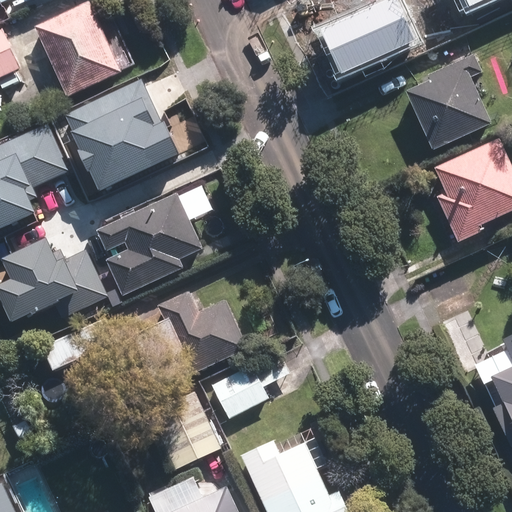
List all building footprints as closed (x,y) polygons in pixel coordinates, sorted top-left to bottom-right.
[(400,38),(462,10),(457,0),(382,0),(385,5),(379,7),(389,28),(395,25),(400,38)] [(119,73),(87,2),(32,27),(63,97),(119,73)] [(0,34),(0,77),(16,70),(0,34)] [(494,125),(472,76),(484,71),(476,53),(429,75),(432,79),(405,91),(433,152),(494,125)] [(115,128),(106,107),(74,122),(100,175),(94,178),(100,192),(106,190),(107,192),(165,165),(141,116),(115,128)] [(42,122),(0,141),(0,149),(10,170),(54,150),(42,122)] [(511,211),(511,160),(501,138),(436,168),(447,192),(438,196),(459,242),(484,230),(481,225),(511,211)] [(178,194),(97,230),(107,251),(126,242),(130,250),(108,260),(123,295),(183,268),(179,258),(203,248),(178,194)] [(29,227),(18,205),(3,213),(13,235),(29,227)] [(58,227),(18,246),(29,271),(70,253),(58,227)] [(466,264),(426,282),(437,307),(477,289),(466,264)] [(199,311),(190,291),(158,306),(184,360),(178,363),(184,377),(190,374),(191,375),(249,348),(225,299),(199,311)] [(490,349),(472,313),(440,328),(458,364),(490,349)] [(107,318),(46,345),(56,367),(116,340),(107,318)] [(248,365),(209,385),(227,418),(266,398),(248,365)] [(511,369),(492,379),(503,403),(492,408),(511,448),(511,447),(511,369)] [(224,447),(197,389),(150,411),(178,469),(224,447)] [(26,418),(12,424),(18,439),(33,433),(26,418)] [(288,481),(275,453),(247,466),(268,511),(352,511),(342,489),(332,494),(318,466),(288,481)] [(136,511),(141,510),(130,486),(100,500),(104,510),(103,511),(136,511)] [(240,511),(228,486),(171,511),(240,511)]
